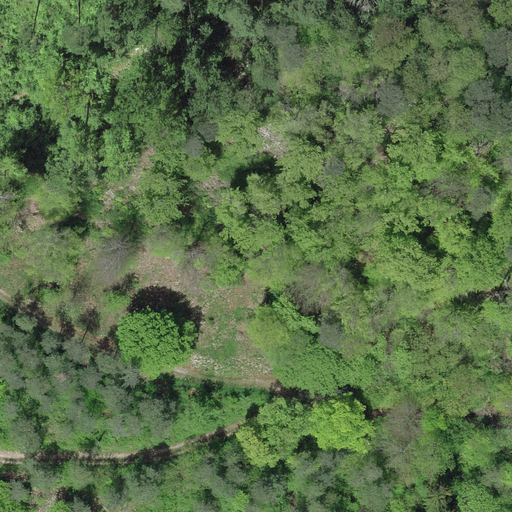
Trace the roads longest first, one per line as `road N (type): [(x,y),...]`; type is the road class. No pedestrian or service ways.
road 1 (track): [(0,455),(156,454),(285,401),(275,387),(121,356),(53,329),(0,296)]
road 2 (track): [(285,401),(465,423),(511,421)]
